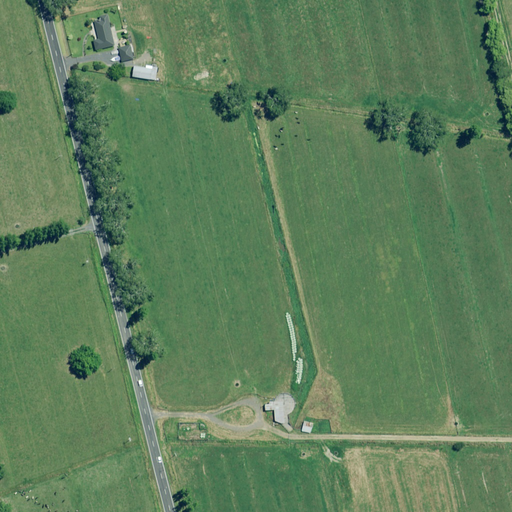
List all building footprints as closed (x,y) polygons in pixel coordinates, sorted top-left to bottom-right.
[(116,46),(109,15),(101,17),(102,20),(96,22),(100,39),(95,40),(97,50),(116,46)] [(135,59),(132,45),(120,48),(123,62),(135,59)] [(158,68),(147,66),(146,68),(134,66),(133,77),(156,80),(158,68)] [(285,424),(284,401),(265,403),(265,411),(274,410),(276,424),(285,424)] [(314,423),(304,421),(302,431),(312,433),(314,423)]
